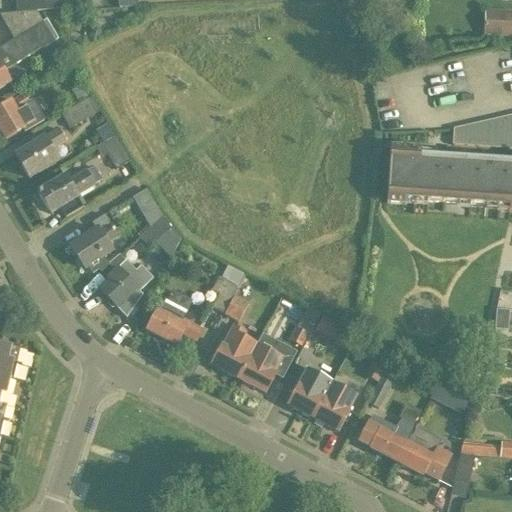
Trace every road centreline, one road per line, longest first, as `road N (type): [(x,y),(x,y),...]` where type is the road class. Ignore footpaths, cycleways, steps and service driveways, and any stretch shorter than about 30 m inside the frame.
road 1 (residential): [(363,511),(354,499),(102,365)]
road 2 (residential): [(102,365),(54,312),(0,226)]
road 3 (residential): [(49,511),(102,365)]
